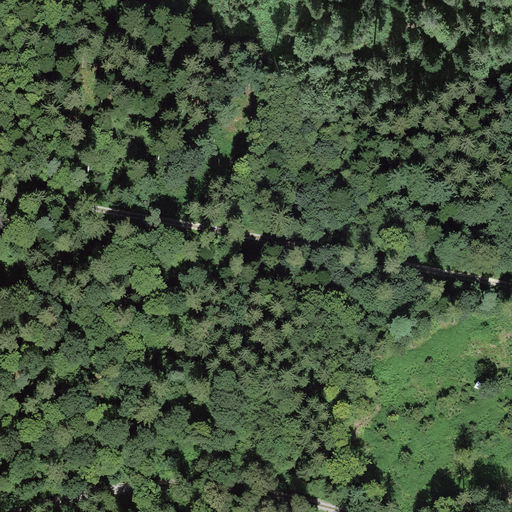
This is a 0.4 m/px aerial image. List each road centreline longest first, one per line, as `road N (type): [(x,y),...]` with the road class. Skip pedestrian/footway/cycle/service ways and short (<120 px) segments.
road 1 (track): [(511,286),(0,193)]
road 2 (track): [(17,511),(107,489),(184,483),(265,491),(340,511)]
